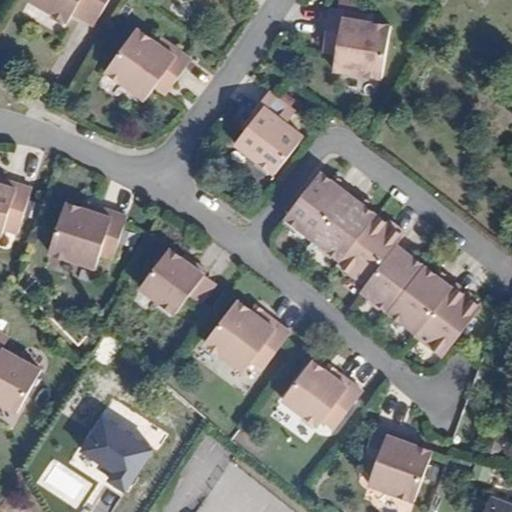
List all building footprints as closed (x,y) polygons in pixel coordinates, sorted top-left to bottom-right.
[(42,0),(77,19),(82,11),(87,0),(88,0),(96,5),(90,15),(103,23),(116,0),(42,0)] [(88,0),(87,0),(82,11),(90,15),(96,5),(88,0)] [(348,38),(346,52),(343,70),(390,77),(399,26),(375,22),(376,15),(339,8),(334,36),(348,38)] [(153,98),(164,85),(172,73),(183,81),(200,59),(169,36),(166,42),(146,27),(115,69),(153,98)] [(332,51),(346,52),(348,38),(334,36),(332,51)] [(172,73),(164,85),(175,93),(183,81),(172,73)] [(277,91),(257,116),(261,119),(253,130),(243,142),(283,173),(313,135),(295,120),(302,111),(277,91)] [(261,119),(257,116),(250,126),(253,130),(261,119)] [(344,185),(338,180),(328,172),(293,218),(327,244),(327,249),(337,257),(343,256),(348,260),(345,263),(372,285),(368,290),(375,296),(375,301),(386,309),(390,308),(423,333),(421,335),(450,357),(488,308),(459,286),(459,287),(448,279),(442,274),(421,258),(416,254),(404,244),(410,236),(372,207),(367,202),(344,185)] [(39,186),(6,175),(4,174),(2,179),(0,178),(0,230),(9,233),(11,226),(25,230),(39,186)] [(341,176),(338,180),(344,185),(347,181),(341,176)] [(98,202),(99,203),(100,201),(93,199),(90,206),(96,208),(98,202)] [(370,199),(367,202),(372,207),(375,203),(370,199)] [(134,215),(99,203),(98,202),(96,208),(90,206),(73,200),(57,251),(103,266),(106,255),(120,259),(133,222),(134,215)] [(182,313),(198,292),(212,274),(213,271),(197,259),(195,261),(190,257),(177,247),(146,286),(182,313)] [(442,274),(448,279),(451,275),(445,270),(442,274)] [(212,274),(198,292),(208,300),(222,282),(212,274)] [(297,333),(268,310),(266,309),(263,313),(258,310),(244,299),(212,342),(251,371),(258,361),(268,369),(297,333)] [(266,309),(268,310),(269,308),(262,303),(258,310),(263,313),(266,309)] [(0,341),(7,330),(0,326),(0,397),(22,410),(48,369),(8,345),(0,341)] [(15,335),(7,330),(0,341),(8,345),(15,335)] [(369,392),(341,371),(339,369),(336,373),(331,370),(319,360),(289,399),(324,426),(329,420),(341,429),(365,398),(369,392)] [(339,369),(341,371),(342,369),(336,364),(331,370),(336,373),(339,369)] [(155,447),(164,433),(111,400),(103,413),(155,447)] [(154,452),(101,418),(80,452),(113,474),(108,482),(127,494),(154,452)] [(417,444),(417,438),(382,425),(365,468),(378,474),(374,484),(419,501),(438,452),(422,445),(417,444)] [(418,436),(417,438),(417,444),(422,445),(425,439),(418,436)] [(511,511),(511,504),(499,500),(494,511),(511,511)]
